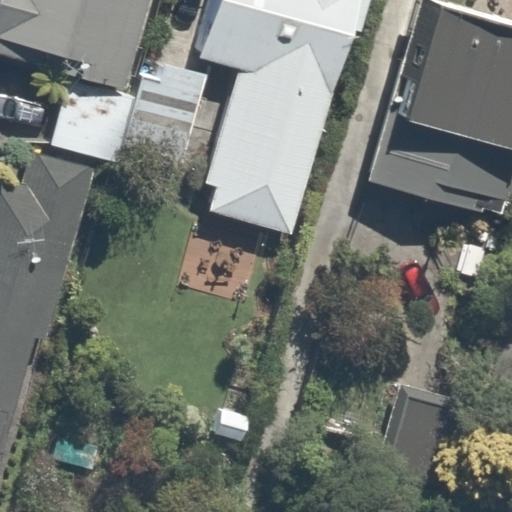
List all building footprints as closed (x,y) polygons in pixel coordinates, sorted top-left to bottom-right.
[(0,0),(0,43),(58,60),(37,134),(96,151),(138,0),(0,0)] [(202,0),(189,49),(232,61),(192,200),(282,225),(346,0),(202,0)] [(511,165),(511,8),(477,0),(417,0),(391,105),(375,101),(356,175),(500,212),(511,165)] [(185,157),(203,62),(142,50),(124,145),(185,157)] [(21,163),(0,156),(0,479),(89,161),(26,144),(21,163)]
